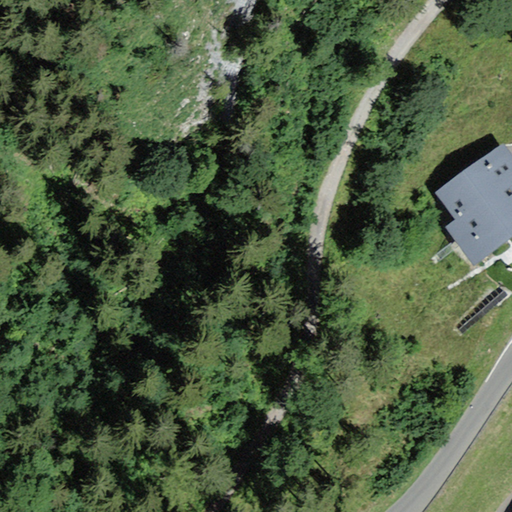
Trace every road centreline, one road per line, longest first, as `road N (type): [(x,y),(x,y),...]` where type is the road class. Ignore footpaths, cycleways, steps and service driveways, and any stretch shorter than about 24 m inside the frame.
road 1 (unclassified): [(212,511),(302,359),(321,214),(343,151),(382,80),(442,0)]
road 2 (unclassified): [(406,511),(511,361)]
